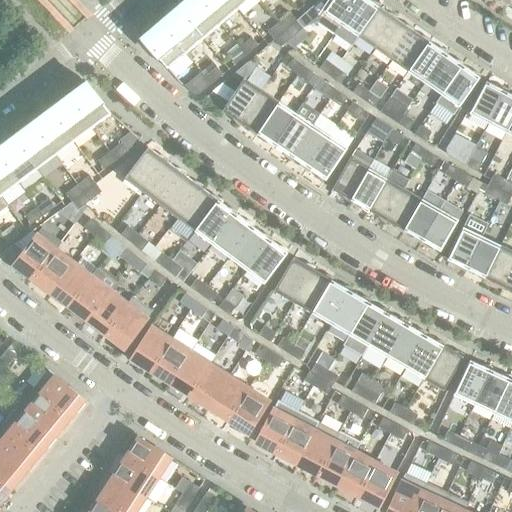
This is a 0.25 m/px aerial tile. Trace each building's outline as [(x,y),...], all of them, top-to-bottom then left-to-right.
[(202,38),(220,23),(199,0),(184,0),(176,7),(202,38)] [(237,8),(229,0),(199,0),(220,23),(237,8)] [(229,0),(237,8),(246,0),(229,0)] [(318,0),(304,13),(317,22),(334,34),(341,24),(357,0),(318,0)] [(357,0),(341,24),(334,34),(351,45),(357,36),(380,4),(379,4),(378,6),(369,0),(357,0)] [(380,4),(357,36),(374,48),(395,18),(378,6),(380,4)] [(185,53),(202,38),(176,7),(159,22),(185,53)] [(290,12),(278,22),(285,29),(296,20),(290,12)] [(395,18),(374,48),(391,59),(413,27),(411,29),(395,18),(397,16),(396,15),(395,18)] [(285,29),(291,37),(303,27),(296,20),(285,29)] [(167,68),(185,53),(159,22),(141,37),(167,68)] [(273,39),(285,29),(278,22),(267,31),(273,39)] [(413,27),(391,59),(408,71),(430,39),(429,38),(427,41),(412,30),(413,28),(413,27)] [(291,37),(285,29),(273,39),(280,47),(291,37)] [(246,54),(239,46),(238,47),(230,37),(224,42),(231,50),(226,54),(235,64),(246,54)] [(239,46),(246,54),(258,45),(251,37),(239,46)] [(430,39),(408,71),(424,83),(446,50),(444,52),(429,41),(430,39)] [(446,50),(424,83),(441,94),(461,64),(445,53),(447,51),(446,50)] [(297,74),(303,65),(293,57),(286,66),(297,74)] [(329,76),(336,67),(325,59),(319,68),(329,76)] [(441,94),(435,102),(453,114),(458,106),(479,77),(479,76),(480,74),(478,76),(462,65),(464,63),(463,62),(461,64),(441,94)] [(314,73),(303,65),(297,74),(307,82),(314,73)] [(204,76),(211,84),(222,74),(216,66),(205,75),(204,76)] [(336,67),(329,76),(340,83),(346,75),(336,67)] [(196,96),(199,93),(211,84),(204,76),(205,75),(202,71),(184,86),(196,96)] [(238,124),(261,90),(244,78),(222,110),(239,122),(238,124)] [(86,81),(67,95),(91,127),(110,113),(86,81)] [(469,113),(488,123),(506,88),(504,90),(486,81),(469,113)] [(329,98),(336,90),(325,82),(319,91),(329,98)] [(363,100),(369,91),(358,83),(352,92),(363,100)] [(506,132),(511,120),(511,94),(505,91),(506,88),(488,123),(506,132)] [(261,90),(238,124),(239,125),(240,122),(256,133),(255,136),(278,101),(261,90)] [(336,90),(329,98),(340,106),(346,97),(336,90)] [(380,98),(369,91),(363,100),(373,107),(380,98)] [(73,141),(91,127),(67,95),(49,109),(73,141)] [(272,147),(295,113),(278,101),(255,136),(256,136),(257,134),(273,145),(272,147)] [(346,110),(357,118),(363,109),(352,101),(346,110)] [(397,123),(403,114),(392,106),(386,116),(397,123)] [(55,155),(73,141),(49,109),(31,123),(55,155)] [(289,158),(289,159),(312,124),(295,113),(272,147),(273,147),(274,145),(290,156),(289,158)] [(414,121),(403,114),(397,123),(408,130),(414,121)] [(386,138),(392,128),(381,121),(375,130),(386,138)] [(37,169),(55,155),(31,123),(13,136),(37,169)] [(312,124),(289,159),(291,157),(307,167),(306,170),(329,136),(312,124)] [(414,134),(425,141),(431,132),(420,125),(414,134)] [(392,128),(386,138),(397,145),(403,136),(392,128)] [(0,157),(19,182),(37,169),(13,136),(0,145),(0,157)] [(325,180),(347,147),(329,136),(306,170),(308,168),(324,179),(323,181),(323,182),(325,179),(325,180)] [(109,151),(116,160),(127,151),(121,142),(109,151)] [(420,160),(426,150),(415,143),(409,153),(420,160)] [(124,178),(142,191),(167,159),(167,158),(165,160),(148,147),(124,178)] [(349,202),(368,168),(374,159),(355,148),(332,189),(350,199),(349,201),(349,202)] [(465,165),(470,155),(459,149),(454,158),(465,165)] [(426,150),(420,160),(431,166),(437,157),(426,150)] [(116,160),(109,151),(97,161),(104,169),(116,160)] [(470,155),(465,165),(476,172),(482,162),(470,155)] [(0,157),(0,195),(0,196),(19,182),(0,157)] [(168,159),(167,159),(142,191),(160,204),(184,172),(184,171),(183,173),(166,161),(168,159)] [(450,164),(444,174),(455,181),(461,171),(450,164)] [(368,168),(349,202),(351,200),(368,209),(366,212),(367,212),(386,178),(368,168)] [(384,222),(404,188),(409,179),(391,169),(386,178),(367,212),(368,210),(385,219),(384,222)] [(461,171),(455,181),(467,187),(472,178),(461,171)] [(185,172),(184,172),(160,204),(177,217),(202,185),(201,184),(200,186),(183,174),(185,172)] [(494,173),(488,183),(500,190),(500,189),(505,179),(494,173)] [(89,175),(77,184),(83,192),(95,183),(89,175)] [(511,183),(505,179),(500,189),(511,195),(511,194),(511,183)] [(83,192),(89,200),(101,191),(95,183),(83,192)] [(495,198),(500,190),(488,183),(483,192),(495,198)] [(83,192),(77,184),(65,193),(71,201),(83,192)] [(177,217),(194,230),(219,198),(219,197),(217,200),(200,187),(202,185),(177,217)] [(402,232),(421,198),(404,188),(384,222),(385,222),(386,220),(403,230),(402,232)] [(420,242),(439,209),(444,200),(427,189),(421,198),(402,232),(404,230),(421,240),(419,242),(420,242)] [(500,190),(495,198),(506,205),(511,195),(500,189),(500,190)] [(89,200),(83,192),(71,201),(77,209),(89,200)] [(49,198),(37,207),(43,215),(55,206),(49,198)] [(219,198),(194,230),(211,244),(236,211),(236,210),(234,213),(218,200),(219,198)] [(440,251),(458,219),(463,210),(444,199),(439,209),(420,242),(421,240),(438,250),(437,252),(438,253),(439,250),(440,251)] [(43,215),(37,207),(25,215),(31,224),(43,215)] [(211,244),(229,257),(253,224),(253,223),(251,226),(235,213),(237,211),(236,211),(211,244)] [(94,235),(101,227),(90,218),(83,227),(94,235)] [(254,224),(253,224),(229,257),(246,270),(271,237),(270,236),(269,239),(252,226),(254,224)] [(0,233),(6,242),(18,233),(12,225),(0,233)] [(131,242),(138,234),(128,225),(121,234),(131,242)] [(101,227),(94,235),(104,244),(111,235),(101,227)] [(464,271),(465,271),(482,236),(463,227),(447,259),(466,268),(464,271)] [(29,272),(34,276),(60,242),(41,228),(14,264),(27,274),(29,272)] [(141,250),(148,242),(138,234),(131,242),(141,250)] [(500,245),(482,236),(465,271),(466,269),(484,277),(483,280),(500,245)] [(271,237),(246,270),(264,283),(287,252),(288,250),(287,250),(286,252),(269,239),(271,237)] [(60,242),(34,276),(39,280),(38,282),(51,292),(73,262),(56,249),(61,242),(60,242)] [(511,250),(500,245),(483,280),(484,280),(485,278),(502,286),(501,288),(502,289),(511,267),(511,250)] [(129,264),(136,255),(125,247),(118,256),(129,264)] [(161,252),(155,261),(165,269),(172,260),(161,252)] [(136,255),(129,264),(140,272),(147,264),(136,255)] [(293,257),(274,290),(293,302),(314,266),(312,268),(293,257)] [(176,276),(182,268),(172,260),(165,269),(176,276)] [(65,300),(70,304),(91,276),(73,262),(51,292),(64,302),(65,300)] [(314,266),(293,302),(312,313),(331,279),(313,269),(314,267),(314,266)] [(502,289),(503,286),(511,290),(511,267),(502,289)] [(154,269),(147,278),(159,287),(166,278),(154,269)] [(74,310),(87,320),(110,290),(91,276),(70,304),(76,308),(74,310)] [(331,279),(312,313),(330,324),(350,290),(332,280),(333,277),(332,277),(331,279)] [(200,294),(207,286),(196,278),(190,287),(200,294)] [(217,293),(207,286),(200,294),(211,302),(217,293)] [(350,290),(330,324),(349,335),(368,301),(350,291),(352,288),(351,288),(350,290)] [(102,328),(107,332),(133,297),(132,296),(127,303),(110,290),(87,320),(100,329),(102,328)] [(190,309),(196,300),(185,293),(179,302),(190,309)] [(152,311),(133,297),(107,332),(112,335),(111,337),(124,348),(146,319),(152,311)] [(224,298),(218,307),(229,315),(235,306),(224,298)] [(349,335),(343,345),(362,356),(368,346),(388,310),(387,312),(369,302),(370,299),(368,301),(349,335)] [(207,308),(196,300),(190,309),(201,317),(207,308)] [(388,310),(368,346),(386,356),(407,321),(405,323),(388,312),(389,310),(388,310)] [(227,336),(234,327),(222,319),(216,328),(227,336)] [(407,321),(386,356),(405,367),(426,332),(425,332),(424,334),(406,323),(408,321),(407,321)] [(258,334),(269,341),(275,332),(264,325),(258,334)] [(147,365),(153,369),(171,339),(151,326),(131,358),(146,367),(147,365)] [(245,334),(234,327),(227,336),(239,343),(245,334)] [(426,332),(405,367),(424,378),(444,343),(444,342),(443,345),(425,334),(426,332)] [(283,337),(277,346),(288,353),(294,344),(283,337)] [(171,339),(153,369),(158,372),(157,374),(170,383),(190,351),(171,339)] [(444,343),(424,378),(443,390),(462,356),(463,354),(463,353),(461,356),(443,345),(445,343),(444,343)] [(260,344),(254,353),(265,361),(271,352),(260,344)] [(299,360),(305,351),(294,344),(288,353),(299,360)] [(7,348),(0,356),(0,360),(7,366),(16,355),(7,348)] [(190,351),(170,383),(184,392),(185,389),(191,393),(210,363),(190,351)] [(271,352),(265,361),(277,368),(283,359),(271,352)] [(491,366),(490,369),(470,360),(453,395),(474,404),(491,367),(491,366)] [(316,362),(310,372),(321,378),(327,369),(316,362)] [(197,397),(195,399),(209,407),(229,376),(210,363),(191,393),(197,397)] [(493,413),(511,376),(510,376),(509,378),(490,369),(491,367),(474,404),(493,413)] [(332,385),(338,375),(327,369),(321,378),(332,385)] [(48,370),(33,388),(67,416),(72,409),(74,411),(84,399),(48,370)] [(321,378),(310,372),(309,371),(303,380),(315,387),(321,378)] [(209,407),(223,416),(224,414),(230,418),(248,388),(229,376),(209,407)] [(511,376),(493,413),(511,422),(511,379),(510,378),(511,376)] [(332,385),(321,378),(315,387),(327,394),(332,385)] [(356,382),(351,391),(363,398),(368,388),(356,382)] [(33,388),(19,406),(54,435),(63,424),(61,423),(67,416),(33,388)] [(235,421),(234,423),(248,432),(268,400),(248,388),(230,418),(235,421)] [(368,388),(363,398),(374,404),(379,394),(368,388)] [(349,411),(355,402),(342,395),(337,404),(349,411)] [(367,409),(355,402),(349,411),(362,418),(367,409)] [(394,403),(389,412),(401,418),(406,409),(394,403)] [(19,406),(4,423),(38,451),(43,444),(45,446),(54,435),(19,406)] [(294,419),(273,408),(256,442),(271,449),(272,447),(278,450),(294,419)] [(412,424),(417,415),(406,409),(401,418),(412,424)] [(390,433),(395,424),(383,417),(378,427),(390,433)] [(294,419),(278,450),(284,453),(282,456),(297,463),(318,422),(317,422),(313,430),(294,419)] [(318,422),(297,463),(311,471),(312,469),(318,472),(338,433),(318,422)] [(0,428),(0,449),(25,470),(34,459),(32,458),(38,451),(4,423),(0,428)] [(395,424),(390,433),(402,440),(407,430),(395,424)] [(447,430),(442,440),(454,445),(459,436),(447,430)] [(338,433),(318,472),(324,475),(323,477),(337,484),(355,451),(335,441),(339,433),(338,433)] [(466,451),(471,441),(459,436),(454,445),(466,451)] [(170,457),(139,437),(130,449),(132,451),(128,458),(157,477),(170,457)] [(438,458),(443,448),(429,442),(425,452),(438,458)] [(456,455),(443,448),(438,458),(451,464),(456,455)] [(486,448),(481,458),(493,464),(498,454),(486,448)] [(0,449),(0,478),(9,486),(14,480),(16,481),(25,470),(0,449)] [(337,484),(352,492),(353,490),(359,493),(375,462),(355,451),(337,484)] [(498,454),(493,464),(505,469),(510,459),(498,454)] [(145,496),(157,477),(128,458),(123,465),(121,464),(113,476),(145,496)] [(478,477),(483,467),(470,461),(466,471),(478,477)] [(364,496),(363,498),(378,506),(396,473),(375,462),(359,493),(364,496)] [(496,473),(483,467),(478,477),(491,483),(496,473)] [(412,511),(426,483),(405,473),(386,511),(412,511)] [(134,511),(145,496),(113,476),(106,488),(108,489),(103,496),(127,511),(134,511)] [(0,500),(5,494),(3,493),(9,486),(0,478),(0,500)] [(190,482),(182,493),(192,499),(199,488),(190,482)] [(437,511),(447,493),(426,483),(412,511),(437,511)] [(199,503),(208,509),(216,497),(207,491),(199,503)] [(175,504),(184,510),(192,499),(182,493),(175,504)] [(463,511),(467,503),(447,493),(437,511),(463,511)] [(127,511),(103,496),(98,503),(96,502),(89,511),(127,511)] [(254,511),(241,503),(235,511),(254,511)] [(487,511),(467,511),(465,511),(468,503),(467,503),(463,511),(487,511)]
